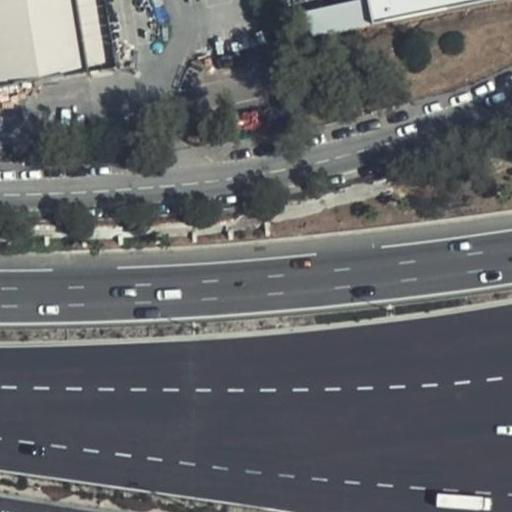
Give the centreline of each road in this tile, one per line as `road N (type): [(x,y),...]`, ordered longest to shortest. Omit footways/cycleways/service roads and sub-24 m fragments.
road 1 (tertiary): [(511,97),(298,168),(79,194),(0,194)]
road 2 (motorway): [(511,257),(200,289),(0,295)]
road 3 (motorway): [(0,412),(511,427)]
